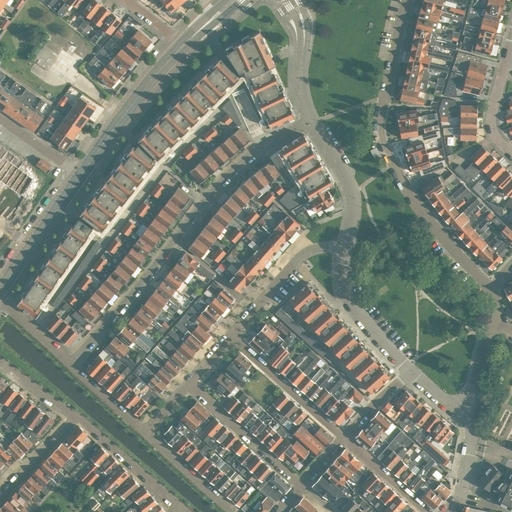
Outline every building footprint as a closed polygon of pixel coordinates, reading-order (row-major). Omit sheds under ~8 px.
[(63,0),(57,8),(55,10),(61,14),(70,1),(75,5),(78,0),(63,0)] [(87,0),(74,18),(70,22),(74,25),(78,21),(83,15),(82,14),(84,12),(90,17),(101,3),(97,0),(87,0)] [(161,0),(163,3),(162,3),(162,5),(167,11),(171,11),(175,7),(176,6),(175,5),(179,2),(177,0),(161,0)] [(420,0),(420,1),(440,7),(462,14),(463,8),(442,2),(442,1),(441,0),(420,0)] [(485,0),(484,4),(500,8),(502,0),(485,0)] [(420,1),(417,13),(437,19),(438,14),(440,12),(461,19),(462,14),(440,7),(420,1)] [(101,3),(90,17),(99,24),(110,10),(101,3)] [(467,5),(466,11),(472,13),(482,15),(497,19),(500,8),(484,4),(481,3),(480,8),(467,5)] [(93,32),(89,37),(94,40),(98,36),(102,30),(101,30),(103,27),(109,32),(120,18),(110,10),(99,24),(93,32)] [(417,13),(414,26),(430,30),(430,28),(434,29),(437,19),(417,13)] [(482,15),(479,26),(494,30),(497,19),(482,15)] [(86,21),(81,27),(85,31),(90,24),(86,21)] [(120,22),(117,27),(122,32),(129,38),(142,49),(150,40),(137,28),(133,25),(129,29),(120,22)] [(414,26),(411,38),(427,41),(433,43),(454,47),(455,41),(434,37),(432,36),(434,30),(430,30),(414,26)] [(492,41),(494,30),(479,26),(476,37),(492,41)] [(117,27),(113,31),(119,36),(122,32),(117,27)] [(17,300),(16,302),(43,321),(56,306),(55,306),(56,305),(67,290),(78,274),(89,258),(100,242),(106,233),(160,164),(231,93),(230,91),(236,88),(242,85),(260,124),(262,128),(293,114),(270,64),(271,64),(273,63),(258,29),(233,46),(231,47),(221,53),(138,137),(137,138),(136,138),(136,139),(132,143),(131,145),(127,150),(125,152),(121,158),(119,160),(115,165),(114,167),(112,169),(111,171),(106,176),(105,178),(104,179),(100,184),(99,186),(94,192),(93,194),(89,199),(87,201),(85,203),(84,205),(80,210),(78,212),(76,215),(17,300)] [(463,33),(462,39),(471,41),(471,43),(470,49),(486,54),(487,51),(489,52),(492,41),(476,37),(463,33)] [(109,36),(102,43),(106,47),(109,43),(116,50),(112,55),(126,67),(134,58),(121,47),(120,46),(113,39),(109,36)] [(129,38),(121,47),(134,58),(142,49),(129,38)] [(411,38),(409,49),(424,53),(430,54),(449,58),(450,58),(451,53),(433,49),(432,48),(433,43),(427,41),(411,38)] [(101,45),(97,49),(103,55),(109,59),(105,64),(118,76),(126,67),(112,55),(101,45)] [(409,49),(406,61),(422,65),(425,65),(446,70),(448,64),(429,60),(430,54),(424,53),(409,49)] [(457,49),(450,69),(454,70),(482,77),(486,63),(479,61),(480,55),(457,49)] [(93,54),(86,61),(90,64),(93,61),(101,68),(96,73),(110,85),(118,76),(105,64),(96,57),(93,54)] [(406,61),(404,73),(419,76),(426,78),(427,72),(424,71),(425,65),(422,65),(406,61)] [(450,69),(442,93),(454,95),(455,88),(452,88),(456,76),(461,77),(461,76),(464,76),(464,78),(461,88),(478,92),(479,91),(480,91),(481,90),(482,86),(481,85),(480,84),(482,77),(454,70),(450,69)] [(404,73),(401,84),(417,88),(417,87),(423,89),(426,78),(419,76),(404,73)] [(12,83),(15,79),(8,74),(5,79),(12,83)] [(401,84),(398,96),(414,100),(422,102),(423,97),(415,95),(417,88),(401,84)] [(11,95),(1,108),(12,115),(30,89),(24,85),(20,92),(14,93),(13,92),(11,95)] [(1,88),(0,88),(0,107),(1,108),(11,95),(1,88)] [(30,89),(12,115),(22,122),(31,109),(30,109),(33,105),(30,104),(29,99),(34,92),(30,89)] [(80,93),(72,104),(87,115),(95,104),(80,93)] [(31,109),(22,122),(32,130),(43,114),(38,107),(43,99),(39,96),(33,105),(30,109),(31,109)] [(60,96),(56,101),(61,104),(64,99),(60,96)] [(228,96),(220,104),(226,111),(231,117),(236,123),(240,121),(228,96)] [(441,96),(437,107),(439,114),(446,114),(446,104),(454,105),(454,97),(441,96)] [(459,103),(459,114),(475,114),(475,103),(459,103)] [(72,104),(65,115),(80,126),(87,115),(72,104)] [(506,112),(503,112),(506,120),(509,119),(510,121),(511,120),(511,104),(508,106),(505,107),(506,112)] [(394,108),(393,109),(395,118),(396,118),(397,118),(398,123),(415,120),(436,117),(435,111),(416,114),(415,107),(404,108),(404,107),(403,107),(394,108)] [(226,111),(220,116),(226,122),(231,117),(226,111)] [(459,125),(475,126),(475,114),(459,114),(459,125)] [(65,115),(57,125),(73,136),(80,126),(65,115)] [(42,121),(38,127),(42,131),(46,125),(52,129),(52,132),(49,136),(59,143),(58,144),(58,145),(65,150),(66,149),(70,143),(70,142),(69,141),(73,136),(57,125),(50,120),(45,117),(42,121)] [(415,120),(398,123),(398,127),(397,127),(396,128),(397,134),(398,135),(399,135),(400,136),(417,133),(415,120)] [(234,130),(228,135),(238,146),(248,137),(238,126),(235,123),(231,127),(234,130)] [(210,124),(206,128),(211,134),(216,130),(210,124)] [(459,125),(451,125),(451,131),(459,132),(459,137),(475,137),(475,126),(459,125)] [(403,145),(401,146),(403,153),(405,152),(406,156),(425,150),(422,141),(427,139),(427,138),(439,134),(438,127),(430,129),(423,131),(417,133),(407,135),(409,142),(402,144),(403,145)] [(206,128),(201,132),(207,139),(211,134),(206,128)] [(302,132),(279,146),(285,156),(287,154),(289,156),(286,158),(292,168),(295,166),(296,169),(294,170),(299,180),(302,179),(304,182),(306,185),(303,186),(308,195),(309,196),(326,186),(333,182),(331,180),(332,179),(329,174),(328,174),(327,172),(324,174),(322,171),(321,167),(323,166),(322,164),(322,163),(319,158),(318,158),(317,156),(315,158),(313,155),(316,154),(314,152),(315,151),(312,146),(311,146),(310,144),(307,145),(306,143),(308,141),(307,139),(307,138),(304,134),(303,134),(302,132)] [(228,135),(218,143),(228,154),(238,146),(228,135)] [(190,142),(186,146),(191,153),(196,148),(190,142)] [(218,143),(209,152),(218,163),(228,154),(218,143)] [(473,158),(463,168),(467,172),(489,151),(480,143),(469,154),(473,158)] [(186,146),(181,150),(187,157),(191,153),(186,146)] [(276,149),(269,153),(276,163),(277,164),(283,160),(276,149)] [(408,160),(406,161),(408,168),(410,168),(410,169),(417,166),(420,173),(445,163),(443,156),(434,159),(433,158),(429,160),(425,150),(406,156),(408,160)] [(489,151),(467,172),(471,176),(481,166),(485,170),(497,159),(489,151)] [(209,152),(199,160),(209,171),(218,163),(209,152)] [(39,157),(35,162),(44,169),(48,163),(39,157)] [(269,158),(258,167),(268,179),(278,171),(269,158)] [(497,159),(485,170),(493,178),(505,167),(497,159)] [(199,160),(189,169),(199,180),(209,171),(199,160)] [(21,162),(0,192),(0,239),(43,178),(21,162)] [(457,162),(453,167),(463,177),(467,172),(463,168),(457,162)] [(258,167),(247,175),(258,187),(268,179),(258,167)] [(484,188),(483,188),(487,192),(488,192),(492,188),(498,183),(501,186),(511,175),(511,174),(505,167),(493,178),(484,188)] [(423,183),(420,185),(427,195),(427,196),(441,186),(444,183),(450,179),(456,175),(451,170),(446,175),(442,177),(439,172),(431,177),(429,174),(421,180),(423,183)] [(467,172),(463,177),(466,180),(471,176),(467,172)] [(247,175),(238,184),(249,195),(253,191),(257,195),(258,194),(262,191),(258,187),(247,175)] [(456,175),(450,179),(451,180),(454,184),(459,179),(456,175)] [(501,186),(496,191),(501,195),(506,191),(509,194),(510,193),(511,191),(511,175),(501,186)] [(474,188),(479,183),(476,179),(471,185),(474,188)] [(157,180),(153,185),(160,190),(164,186),(157,180)] [(277,181),(272,185),(277,192),(282,188),(277,181)] [(441,186),(427,196),(429,199),(429,200),(431,204),(433,204),(446,195),(447,193),(444,190),(447,188),(444,183),(441,186)] [(238,184),(228,193),(240,205),(249,196),(249,195),(238,184)] [(153,185),(150,189),(156,195),(160,190),(153,185)] [(176,186),(169,195),(181,206),(189,196),(176,186)] [(302,200),(288,208),(294,213),(311,203),(315,209),(320,206),(321,207),(324,205),(324,206),(330,203),(329,202),(332,200),(332,199),(333,198),(326,186),(309,196),(308,195),(307,196),(302,200)] [(287,187),(277,198),(288,208),(302,200),(287,187)] [(483,188),(479,193),(483,197),(487,192),(483,188)] [(267,189),(263,193),(270,199),(274,194),(267,189)] [(469,189),(463,193),(467,197),(472,192),(469,189)] [(434,205),(433,207),(436,210),(437,210),(440,212),(452,203),(453,202),(461,196),(463,194),(460,190),(453,196),(450,192),(448,194),(447,193),(446,195),(433,204),(434,205)] [(228,193),(220,204),(232,214),(240,205),(228,193)] [(263,193),(259,198),(265,204),(270,199),(263,193)] [(509,194),(503,201),(510,208),(511,205),(511,194),(510,193),(509,194)] [(169,195),(161,205),(174,215),(181,206),(169,195)] [(458,211),(446,221),(449,223),(448,224),(452,230),(453,229),(468,216),(467,216),(464,212),(475,202),(479,199),(475,195),(461,208),(458,211)] [(461,196),(453,202),(457,206),(464,199),(461,196)] [(491,196),(486,200),(495,209),(500,204),(491,196)] [(142,199),(138,204),(145,209),(149,204),(142,199)] [(478,206),(477,207),(480,211),(485,206),(482,202),(478,206)] [(452,203),(440,212),(442,216),(442,217),(445,220),(446,220),(446,221),(458,211),(452,203)] [(138,204),(135,209),(141,214),(145,209),(138,204)] [(220,204),(211,214),(224,224),(232,214),(220,204)] [(161,205),(154,214),(167,225),(170,221),(174,215),(161,205)] [(251,207),(247,211),(254,217),(258,213),(251,207)] [(265,209),(260,215),(285,238),(289,233),(290,233),(293,230),(293,229),(294,228),(294,227),(298,222),(287,212),(280,219),(276,219),(265,209)] [(489,209),(483,215),(487,219),(493,213),(489,209)] [(247,211),(243,216),(250,222),(254,217),(247,211)] [(468,216),(453,229),(456,232),(456,233),(459,236),(460,236),(460,237),(472,226),(469,222),(470,221),(470,220),(476,214),(473,211),(467,216),(468,216)] [(494,213),(490,218),(498,225),(498,229),(497,231),(511,244),(511,243),(511,229),(504,223),(494,213)] [(154,214),(147,224),(159,234),(167,225),(154,214)] [(211,214),(203,224),(215,235),(224,224),(211,214)] [(260,215),(257,219),(261,222),(261,223),(270,231),(266,236),(278,246),(285,238),(260,215)] [(127,218),(124,223),(130,228),(134,223),(127,218)] [(472,226),(460,237),(468,244),(489,222),(486,219),(478,227),(475,223),(472,226)] [(142,220),(134,230),(139,233),(152,244),(159,234),(147,224),(142,220)] [(489,222),(468,244),(470,247),(470,249),(473,252),(475,252),(486,241),(482,237),(493,226),(489,222)] [(124,223),(120,228),(127,233),(130,228),(124,223)] [(196,233),(195,235),(207,245),(209,242),(215,235),(203,224),(196,233)] [(235,225),(231,230),(238,236),(242,231),(235,225)] [(231,230),(227,234),(233,240),(238,236),(231,230)] [(252,233),(249,236),(255,241),(260,237),(253,231),(252,233)] [(486,241),(475,252),(483,260),(493,249),(499,242),(502,238),(495,231),(492,235),(496,239),(490,245),(486,241)] [(139,233),(132,243),(145,253),(152,244),(139,233)] [(195,235),(187,246),(199,255),(207,245),(195,235)] [(113,236),(110,241),(116,246),(120,241),(113,236)] [(266,236),(258,244),(270,255),(278,246),(266,236)] [(250,238),(247,242),(254,248),(254,249),(250,253),(262,264),(270,255),(258,244),(250,238)] [(110,241),(106,246),(112,251),(116,246),(110,241)] [(493,249),(483,260),(485,262),(484,263),(488,267),(489,266),(490,267),(501,256),(497,252),(502,246),(499,242),(493,249)] [(132,243),(125,252),(137,263),(142,256),(145,253),(132,243)] [(218,244),(214,249),(220,255),(225,250),(218,244)] [(184,249),(176,259),(189,269),(190,270),(194,265),(209,277),(213,272),(208,269),(197,260),(184,249)] [(214,249),(210,254),(216,260),(220,255),(214,249)] [(229,249),(224,255),(237,266),(234,269),(235,270),(227,279),(239,289),(255,272),(243,262),(234,253),(229,249)] [(125,252),(117,262),(130,272),(137,263),(125,252)] [(250,253),(243,262),(255,272),(262,264),(250,253)] [(100,254),(96,259),(102,264),(106,259),(100,254)] [(96,259),(92,264),(99,269),(102,264),(96,259)] [(176,259),(169,268),(182,279),(189,269),(176,259)] [(117,263),(109,271),(122,281),(123,280),(130,272),(117,262),(117,263)] [(218,263),(214,267),(219,271),(222,267),(218,263)] [(169,268),(162,278),(174,288),(182,279),(169,268)] [(109,271),(101,280),(114,290),(122,281),(109,271)] [(85,273),(81,278),(87,283),(91,278),(85,273)] [(200,277),(196,282),(202,286),(205,281),(200,277)] [(81,278),(77,282),(84,288),(87,283),(81,278)] [(162,278),(154,287),(167,297),(172,301),(182,308),(185,305),(179,301),(175,297),(176,296),(171,293),(174,288),(162,278)] [(213,278),(209,282),(218,290),(214,294),(226,305),(234,296),(222,286),(215,279),(213,278)] [(509,283),(503,286),(509,297),(511,295),(511,278),(508,280),(509,283)] [(299,287),(287,297),(288,297),(308,320),(327,303),(321,295),(319,293),(316,289),(314,287),(313,287),(307,279),(303,282),(302,282),(299,285),(299,287)] [(101,280),(94,289),(106,299),(114,290),(101,280)] [(91,292),(85,298),(98,308),(106,299),(94,289),(90,285),(87,288),(91,292)] [(206,286),(202,290),(211,298),(207,302),(219,312),(226,305),(214,294),(206,286)] [(150,293),(147,296),(160,306),(164,301),(169,305),(170,304),(175,309),(179,312),(182,308),(172,301),(167,297),(154,287),(150,293)] [(193,287),(189,292),(193,296),(197,291),(193,288),(193,287)] [(70,292),(66,297),(72,302),(76,297),(70,292)] [(199,294),(195,298),(204,305),(200,310),(212,320),(219,312),(207,302),(199,294)] [(147,296),(139,305),(152,315),(154,317),(161,308),(160,306),(147,296)] [(85,298),(78,307),(90,318),(98,308),(85,298)] [(64,300),(61,304),(67,309),(70,305),(64,300)] [(191,303),(184,310),(188,313),(191,309),(196,314),(193,318),(204,329),(205,328),(211,321),(212,320),(200,310),(197,307),(191,302),(191,303)] [(327,303),(308,320),(329,343),(348,326),(342,319),(342,318),(340,316),(336,312),(334,310),(327,303)] [(139,305),(132,314),(144,325),(149,320),(153,323),(156,319),(154,317),(152,315),(139,305)] [(279,305),(274,310),(274,311),(323,355),(328,350),(279,305)] [(74,308),(70,312),(75,317),(79,313),(74,308)] [(184,310),(177,318),(177,319),(181,321),(184,317),(194,326),(190,331),(201,341),(209,332),(205,328),(204,329),(193,318),(188,313),(184,310)] [(54,311),(44,323),(52,329),(62,318),(54,311)] [(79,313),(75,317),(82,323),(85,318),(79,313)] [(132,314),(124,323),(136,334),(140,338),(144,341),(147,338),(143,334),(139,330),(144,325),(132,314)] [(273,320),(272,322),(277,326),(281,321),(276,317),(273,320)] [(62,318),(52,329),(59,336),(69,324),(62,318)] [(177,318),(173,322),(183,331),(180,335),(183,338),(182,339),(194,349),(201,341),(190,331),(177,319),(177,318)] [(163,319),(160,322),(161,323),(165,327),(168,324),(163,319)] [(265,322),(255,332),(273,347),(275,345),(278,342),(276,340),(280,336),(276,332),(265,322)] [(124,323),(116,333),(128,343),(131,339),(133,341),(135,339),(146,349),(149,345),(144,341),(140,338),(136,334),(124,323)] [(161,323),(157,328),(161,332),(165,327),(161,323)] [(69,324),(59,336),(60,336),(67,343),(77,332),(77,331),(70,325),(69,324)] [(170,326),(166,330),(179,341),(175,345),(176,346),(175,347),(187,358),(194,349),(182,339),(183,338),(180,335),(170,326)] [(348,326),(329,343),(349,366),(368,349),(362,342),(362,341),(360,339),(357,336),(355,333),(348,326)] [(273,347),(265,356),(267,358),(275,365),(286,353),(289,350),(285,346),(284,344),(294,333),(289,329),(278,342),(275,345),(273,347)] [(255,332),(247,340),(258,351),(259,350),(265,356),(273,347),(255,332)] [(114,334),(105,344),(119,356),(122,359),(130,366),(134,362),(123,352),(128,346),(114,334)] [(162,335),(159,339),(172,350),(168,355),(180,366),(187,358),(175,347),(162,335)] [(155,343),(151,347),(164,359),(161,363),(172,374),(180,366),(168,355),(155,343)] [(90,361),(85,367),(93,374),(103,363),(107,359),(112,352),(104,345),(97,353),(94,357),(93,356),(92,356),(89,360),(89,361),(90,361)] [(294,364),(285,374),(287,376),(295,383),(304,373),(311,365),(312,364),(314,362),(315,361),(319,356),(314,351),(310,347),(307,350),(313,356),(309,361),(301,370),(296,366),(294,364)] [(368,349),(349,366),(370,390),(382,380),(383,380),(386,377),(386,375),(390,373),(383,365),(381,362),(378,359),(375,356),(368,349)] [(238,350),(230,359),(243,370),(248,375),(256,367),(250,362),(238,350)] [(148,351),(144,355),(157,367),(153,371),(165,382),(172,374),(161,363),(152,355),(148,351)] [(286,353),(275,365),(283,372),(285,374),(294,364),(296,362),(301,356),(297,352),(292,358),(286,353)] [(319,356),(315,361),(320,365),(324,360),(319,356)] [(103,363),(93,374),(102,382),(114,368),(121,360),(118,357),(112,363),(107,359),(103,363)] [(230,359),(222,368),(235,380),(239,375),(244,380),(246,378),(248,376),(230,359)] [(137,364),(133,368),(137,372),(141,368),(150,375),(146,380),(158,391),(165,382),(153,371),(153,372),(140,360),(137,364)] [(304,373),(295,383),(303,391),(312,381),(314,380),(314,379),(325,367),(328,364),(324,360),(320,365),(309,378),(304,373)] [(114,368),(102,382),(110,389),(129,367),(126,364),(119,372),(114,368)] [(215,374),(209,381),(216,387),(217,386),(224,393),(229,397),(233,392),(239,386),(234,382),(220,370),(216,375),(215,374)] [(125,378),(112,391),(121,399),(133,385),(134,383),(140,377),(136,374),(130,382),(125,378)] [(312,381),(303,391),(311,398),(322,387),(323,386),(328,380),(324,377),(318,384),(314,380),(312,381)] [(322,387),(311,398),(320,405),(331,393),(341,382),(339,380),(337,382),(335,380),(327,389),(323,386),(322,387)] [(133,385),(121,399),(125,403),(129,406),(149,385),(145,381),(139,387),(134,383),(133,385)] [(348,382),(343,388),(347,392),(352,386),(348,382)] [(0,395),(0,413),(3,410),(0,408),(0,404),(2,402),(6,406),(8,404),(17,391),(18,391),(9,384),(0,395)] [(149,385),(129,406),(137,413),(148,402),(144,398),(149,392),(154,395),(157,392),(149,385)] [(340,400),(329,413),(338,421),(343,416),(345,417),(353,407),(351,406),(347,402),(350,398),(352,396),(357,401),(362,395),(352,386),(347,392),(345,394),(341,398),(342,399),(340,400)] [(331,393),(320,405),(329,413),(340,400),(342,399),(341,398),(345,394),(347,392),(343,388),(336,396),(331,393)] [(387,399),(380,406),(393,418),(412,395),(403,388),(397,395),(396,394),(392,399),(393,400),(400,405),(396,410),(390,405),(392,403),(387,399)] [(273,408),(270,411),(273,414),(276,411),(279,408),(290,397),(281,389),(281,390),(271,400),(276,405),(273,409),(273,408)] [(233,393),(223,404),(231,412),(247,394),(242,390),(236,396),(233,393)] [(10,408),(4,417),(9,421),(11,417),(16,410),(25,397),(17,391),(8,404),(6,406),(10,408)] [(247,394),(231,412),(239,419),(251,405),(246,401),(250,397),(247,394)] [(412,395),(393,418),(402,426),(421,402),(412,395)] [(25,397),(16,410),(17,410),(25,417),(35,404),(32,401),(33,400),(29,397),(28,398),(25,397)] [(276,411),(279,415),(277,417),(281,422),(285,418),(287,415),(298,404),(290,397),(279,408),(276,411)] [(196,399),(188,407),(200,417),(201,418),(209,410),(196,399)] [(251,405),(239,419),(247,426),(257,415),(251,410),(254,408),(258,411),(262,407),(255,401),(251,405)] [(421,402),(402,426),(406,429),(409,424),(410,425),(415,418),(420,422),(430,410),(421,402)] [(27,425),(22,432),(25,435),(29,430),(44,410),(35,404),(25,417),(23,420),(27,423),(26,425),(27,425)] [(298,404),(287,415),(296,423),(298,420),(306,412),(298,404)] [(188,407),(179,416),(192,427),(200,417),(188,407)] [(370,418),(366,423),(383,437),(387,433),(382,429),(390,420),(377,408),(369,417),(370,418)] [(29,430),(25,435),(31,441),(36,437),(33,435),(37,431),(40,434),(53,417),(44,410),(29,430)] [(200,417),(192,427),(193,429),(198,423),(202,427),(203,427),(213,414),(209,410),(201,418),(200,417)] [(421,423),(411,434),(415,437),(418,433),(424,426),(429,429),(429,430),(439,417),(430,410),(420,422),(421,423)] [(257,415),(247,426),(254,432),(256,434),(270,418),(269,417),(271,416),(266,411),(260,418),(257,415)] [(206,432),(202,437),(205,440),(222,422),(213,414),(203,427),(207,430),(206,431),(206,432)] [(11,417),(9,421),(17,426),(19,423),(11,417)] [(423,437),(420,441),(434,454),(439,448),(429,439),(433,435),(442,442),(452,430),(447,426),(448,424),(439,417),(429,430),(423,437)] [(165,433),(162,436),(171,444),(182,432),(187,427),(178,418),(173,424),(170,422),(163,431),(165,433)] [(270,418),(256,434),(264,441),(268,437),(272,432),(275,428),(280,423),(276,419),(274,421),(270,418)] [(303,418),(300,422),(308,429),(311,426),(303,418)] [(222,422),(205,440),(213,447),(218,442),(219,441),(220,440),(229,429),(222,422)] [(300,422),(292,431),(316,453),(324,444),(311,433),(308,429),(300,422)] [(361,426),(353,435),(366,447),(374,438),(379,442),(383,437),(366,423),(362,427),(361,426)] [(65,436),(61,441),(65,445),(70,441),(74,445),(86,432),(77,424),(65,436)] [(268,437),(264,441),(272,449),(285,435),(288,431),(284,427),(280,424),(275,429),(268,437)] [(315,429),(311,426),(308,429),(311,433),(324,444),(332,435),(319,424),(315,429)] [(7,425),(3,428),(12,438),(23,449),(26,446),(27,447),(31,443),(30,442),(31,441),(25,435),(22,432),(20,430),(15,434),(7,425)] [(222,446),(217,451),(222,455),(228,447),(228,448),(229,446),(231,445),(238,437),(233,432),(229,429),(220,440),(219,441),(218,442),(222,446)] [(183,432),(171,444),(180,452),(196,435),(193,432),(188,437),(183,432)] [(402,436),(402,437),(407,441),(411,438),(406,433),(403,436),(402,436)] [(418,433),(415,437),(420,441),(423,437),(418,433)] [(0,442),(11,452),(16,457),(18,454),(19,455),(23,451),(22,450),(23,449),(12,438),(7,443),(5,441),(6,441),(0,435),(0,442)] [(196,435),(180,452),(188,459),(198,448),(194,444),(200,438),(196,435)] [(285,435),(272,449),(282,458),(282,457),(289,463),(295,456),(298,459),(307,449),(295,437),(292,441),(285,435)] [(228,452),(224,457),(230,462),(235,456),(236,456),(246,444),(238,437),(231,445),(229,446),(234,450),(230,454),(228,452)] [(61,441),(53,449),(70,466),(73,462),(75,461),(68,454),(72,451),(71,451),(65,445),(61,441)] [(0,457),(3,460),(11,452),(0,442),(0,457)] [(199,449),(189,460),(197,467),(208,456),(207,456),(203,452),(208,446),(205,443),(199,449)] [(93,460),(78,475),(82,479),(99,461),(108,452),(100,444),(89,455),(93,460)] [(240,460),(234,466),(238,470),(239,470),(255,452),(246,444),(236,456),(240,460)] [(344,445),(336,454),(353,470),(352,470),(353,470),(360,477),(364,473),(356,465),(361,460),(344,445)] [(391,447),(380,459),(389,467),(403,452),(405,450),(405,449),(401,445),(399,447),(396,451),(392,447),(391,447)] [(75,446),(71,450),(72,451),(79,457),(82,453),(75,446)] [(422,448),(418,452),(427,459),(430,455),(422,448)] [(439,448),(434,454),(438,458),(444,452),(439,448)] [(53,449),(45,457),(56,468),(57,467),(61,463),(67,469),(70,466),(53,449)] [(208,456),(197,467),(205,475),(215,463),(220,456),(213,450),(207,456),(208,456)] [(403,452),(389,467),(398,475),(411,460),(408,457),(409,456),(410,455),(405,450),(403,452)] [(255,452),(239,470),(243,474),(249,467),(253,471),(263,460),(255,452)] [(82,479),(79,482),(84,486),(96,473),(102,467),(106,472),(118,461),(110,453),(101,462),(99,461),(82,479)] [(335,455),(328,463),(345,478),(349,473),(357,481),(360,477),(353,470),(352,470),(335,455)] [(415,472),(406,482),(414,489),(418,485),(419,485),(423,480),(427,476),(428,475),(423,471),(434,458),(430,455),(427,459),(415,472)] [(45,457),(38,465),(49,476),(49,475),(51,473),(56,472),(60,476),(63,474),(63,473),(57,467),(56,468),(45,457)] [(411,460),(398,475),(406,482),(415,472),(410,467),(417,459),(414,457),(411,460)] [(215,463),(205,475),(213,482),(223,471),(229,464),(225,460),(219,467),(218,465),(215,463)] [(253,471),(247,478),(251,481),(251,480),(256,475),(260,479),(262,478),(271,467),(263,460),(253,471)] [(483,472),(477,479),(487,488),(488,487),(493,481),(495,483),(502,475),(503,475),(503,473),(501,472),(502,471),(491,462),(491,463),(488,460),(480,470),(483,472)] [(88,495),(84,499),(86,500),(87,502),(93,508),(97,504),(109,491),(117,483),(127,473),(128,472),(119,462),(106,475),(100,482),(90,493),(88,495)] [(328,463),(321,471),(322,471),(337,485),(341,488),(349,496),(354,490),(351,487),(350,489),(341,482),(345,478),(328,463)] [(38,465),(30,473),(42,484),(42,483),(47,478),(49,480),(48,481),(52,485),(56,481),(49,475),(49,476),(38,465)] [(488,493),(487,494),(487,495),(495,499),(494,499),(500,502),(511,507),(511,466),(511,465),(505,476),(503,475),(502,475),(495,483),(493,481),(488,487),(490,490),(488,493)] [(260,479),(256,485),(258,486),(258,487),(266,494),(274,500),(275,499),(282,491),(289,483),(274,469),(274,470),(271,467),(262,478),(260,479)] [(213,482),(221,489),(232,478),(237,472),(234,469),(229,475),(223,471),(213,482)] [(371,470),(360,482),(365,486),(361,492),(364,495),(380,478),(371,470)] [(322,471),(312,482),(318,488),(324,494),(324,495),(329,500),(330,500),(336,493),(344,501),(349,496),(341,488),(337,485),(322,471)] [(237,472),(232,478),(234,480),(237,477),(243,482),(246,479),(237,472)] [(30,473),(23,481),(34,492),(34,491),(38,487),(45,492),(48,489),(42,483),(42,484),(30,473)] [(117,483),(109,491),(112,495),(118,490),(123,496),(138,483),(131,475),(130,476),(127,473),(117,483)] [(427,476),(423,480),(441,496),(442,498),(450,489),(446,486),(439,480),(435,484),(427,476)] [(232,478),(221,489),(230,497),(240,485),(234,480),(232,478)] [(380,478),(364,495),(369,499),(372,496),(371,495),(374,491),(379,496),(389,485),(380,478)] [(240,485),(230,497),(238,504),(248,493),(244,489),(250,483),(246,479),(243,482),(240,485)] [(423,489),(419,494),(433,506),(441,496),(423,480),(419,485),(423,489)] [(23,481),(15,489),(26,500),(32,494),(33,495),(33,496),(37,501),(40,497),(34,491),(34,492),(23,481)] [(142,484),(124,498),(127,501),(133,496),(137,502),(150,492),(142,484)] [(379,496),(373,503),(376,506),(382,499),(387,504),(397,493),(391,487),(389,485),(379,496)] [(15,489),(8,497),(19,507),(23,511),(26,511),(28,510),(22,504),(26,500),(15,489)] [(339,508),(338,508),(343,511),(349,511),(358,503),(357,502),(354,499),(358,494),(354,490),(349,496),(344,501),(339,508)] [(141,507),(135,511),(134,511),(142,511),(145,510),(157,501),(150,492),(137,502),(141,507)] [(387,504),(381,511),(382,511),(394,511),(397,509),(405,500),(402,497),(401,496),(397,493),(387,504)] [(244,502),(240,506),(246,511),(263,511),(268,507),(274,500),(266,494),(252,509),(244,502)] [(296,501),(294,503),(303,511),(317,511),(319,511),(314,507),(315,506),(302,495),(301,496),(299,496),(296,499),(296,501)] [(8,497),(0,505),(7,511),(14,511),(19,507),(8,497)] [(358,503),(349,511),(364,511),(365,511),(371,505),(362,497),(357,502),(358,503)] [(405,500),(397,509),(399,511),(418,511),(412,506),(412,507),(405,500)] [(157,501),(145,510),(146,511),(160,511),(164,509),(157,501)] [(461,505),(460,511),(464,511),(487,511),(489,509),(463,503),(462,506),(461,505)]
